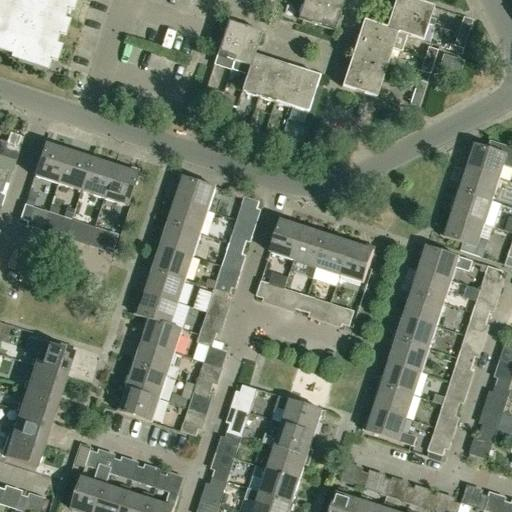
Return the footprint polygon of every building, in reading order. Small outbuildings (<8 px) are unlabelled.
[(0,0),(0,52),(18,58),(17,62),(47,72),(70,0),(0,0)] [(340,15),(344,0),(303,0),(303,3),(340,15)] [(395,0),(391,13),(428,25),(433,8),(406,0),(395,0)] [(334,32),(340,15),(303,3),(297,20),(334,32)] [(422,42),(428,25),(391,13),(386,29),(385,30),(397,34),(407,37),(422,42)] [(231,70),(244,28),(228,22),(214,65),(231,70)] [(385,30),(386,29),(363,22),(357,39),(392,50),(402,53),(407,37),(397,34),(385,30)] [(461,23),(458,35),(467,38),(471,26),(461,23)] [(254,56),(261,33),(244,28),(231,70),(247,76),(249,68),(250,68),(254,56)] [(458,35),(454,47),(463,50),(467,38),(458,35)] [(387,66),(392,50),(357,39),(352,55),(387,66)] [(428,49),(425,61),(433,63),(437,51),(428,49)] [(381,83),(387,66),(352,55),(347,71),(381,83)] [(270,61),(254,56),(250,68),(249,68),(247,76),(241,93),(258,98),(270,61)] [(443,56),(438,69),(459,76),(464,63),(443,56)] [(274,104),(286,67),(270,61),(258,98),(274,104)] [(425,61),(421,72),(430,75),(433,63),(425,61)] [(303,72),(287,67),(286,67),(274,104),(290,109),(303,72)] [(376,100),(381,83),(347,71),(341,88),(376,100)] [(303,72),(290,109),(307,115),(319,77),(303,72)] [(418,81),(414,93),(423,96),(427,84),(418,81)] [(211,91),(208,100),(220,104),(223,95),(211,91)] [(414,93),(410,105),(419,108),(423,96),(414,93)] [(223,95),(220,104),(232,108),(235,98),(223,95)] [(235,124),(233,133),(245,137),(248,129),(235,124)] [(248,129),(245,137),(256,141),(259,132),(248,129)] [(7,145),(16,148),(20,137),(10,134),(7,145)] [(268,135),(265,144),(278,148),(281,139),(268,135)] [(281,139),(278,148),(289,151),(292,143),(281,139)] [(468,169),(500,180),(504,167),(511,169),(511,149),(492,143),(490,150),(475,146),(468,169)] [(57,185),(68,152),(44,145),(34,177),(57,185)] [(80,192),(91,160),(68,152),(57,185),(80,192)] [(103,200),(114,167),(91,160),(80,192),(103,200)] [(114,167),(103,200),(127,208),(138,175),(114,167)] [(0,169),(0,182),(5,184),(8,173),(0,169)] [(493,203),(500,180),(468,169),(460,192),(493,203)] [(176,202),(209,213),(216,189),(184,179),(176,202)] [(502,206),(493,203),(460,192),(453,215),(485,226),(495,229),(502,206)] [(242,206),(257,211),(260,203),(245,198),(242,206)] [(201,236),(209,213),(176,202),(169,225),(201,236)] [(33,208),(24,205),(19,221),(28,223),(33,208)] [(63,218),(71,221),(74,212),(66,210),(63,218)] [(481,239),(485,226),(453,215),(445,239),(463,244),(460,252),(481,259),(486,241),(481,239)] [(63,218),(58,233),(66,236),(71,221),(63,218)] [(71,221),(66,236),(74,238),(79,223),(71,221)] [(305,229),(287,224),(281,222),(271,254),(294,262),(305,229)] [(194,259),(201,236),(169,225),(161,248),(194,259)] [(317,269),(328,237),(305,229),(294,262),(317,269)] [(109,233),(104,248),(113,251),(118,236),(109,233)] [(232,237),(229,245),(245,250),(247,242),(232,237)] [(340,277),(351,244),(328,237),(317,269),(340,277)] [(351,244),(340,277),(364,284),(374,252),(351,244)] [(229,245),(227,252),(242,257),(245,250),(229,245)] [(186,282),(194,259),(161,248),(154,271),(186,282)] [(473,263),(459,259),(427,248),(419,271),(452,282),(456,269),(469,273),(473,263)] [(486,275),(488,268),(482,266),(480,273),(486,275)] [(486,275),(485,276),(500,281),(503,273),(488,268),(486,275)] [(179,305),(186,282),(154,271),(146,294),(179,305)] [(444,305),(452,282),(419,271),(412,294),(444,305)] [(270,285),(262,282),(257,298),(265,300),(270,285)] [(217,283),(215,291),(230,296),(232,288),(217,283)] [(215,291),(212,298),(227,303),(230,296),(215,291)] [(171,328),(171,327),(179,305),(146,294),(139,318),(150,321),(171,328)] [(437,328),(444,305),(412,294),(404,317),(437,328)] [(300,295),(295,310),(303,313),(308,298),(300,295)] [(308,298),(303,313),(311,315),(315,300),(308,298)] [(475,307),(473,314),(488,319),(491,312),(475,307)] [(346,310),(341,325),(349,328),(354,313),(346,310)] [(473,314),(471,322),(486,327),(488,319),(473,314)] [(429,351),(437,328),(404,317),(397,341),(429,351)] [(183,331),(171,327),(171,328),(150,321),(143,344),(175,354),(183,331)] [(202,329),(200,337),(215,342),(217,334),(202,329)] [(200,337),(197,345),(212,350),(215,342),(200,337)] [(422,374),(429,351),(397,341),(389,364),(422,374)] [(35,367),(66,377),(73,354),(42,344),(37,361),(33,360),(30,366),(35,368),(35,367)] [(171,368),(175,354),(143,344),(135,367),(168,377),(176,380),(179,373),(177,369),(171,368)] [(460,353),(458,360),(473,365),(476,358),(460,353)] [(458,360),(455,368),(471,373),(473,365),(458,360)] [(415,397),(422,374),(389,364),(382,387),(415,397)] [(58,400),(66,377),(35,367),(35,368),(29,384),(25,383),(23,389),(27,390),(58,400)] [(160,400),(168,377),(135,367),(128,390),(160,400)] [(199,379),(196,387),(211,391),(214,384),(199,379)] [(511,383),(498,379),(495,387),(511,392),(511,387),(511,383)] [(258,391),(243,386),(240,394),(255,399),(258,391)] [(196,387),(194,394),(209,399),(211,391),(196,387)] [(407,420),(415,397),(382,387),(375,410),(407,420)] [(495,387),(493,394),(508,399),(509,398),(511,392),(495,387)] [(51,423),(58,400),(27,390),(22,407),(18,405),(16,412),(20,413),(51,423)] [(153,424),(160,400),(128,390),(120,413),(153,424)] [(315,435),(323,412),(279,398),(276,409),(286,412),(282,425),(287,426),(315,435)] [(445,399),(443,406),(458,411),(461,404),(445,399)] [(443,406),(441,414),(456,419),(458,411),(443,406)] [(403,434),(407,420),(375,410),(367,433),(399,444),(400,443),(415,448),(418,439),(403,434)] [(43,446),(51,423),(20,413),(15,430),(10,428),(8,435),(13,436),(43,446)] [(184,425),(181,433),(196,438),(199,430),(184,425)] [(230,425),(227,433),(243,437),(245,430),(230,425)] [(275,448),(287,452),(307,458),(315,435),(287,426),(282,425),(278,438),(265,434),(262,444),(264,444),(275,448)] [(483,425),(480,433),(496,438),(498,430),(483,425)] [(227,433),(225,440),(240,445),(243,437),(227,433)] [(480,433),(478,440),(493,445),(496,438),(480,433)] [(36,470),(43,446),(13,436),(7,452),(3,451),(1,458),(36,470)] [(243,437),(240,445),(249,448),(252,440),(243,437)] [(431,445),(428,453),(443,458),(446,450),(431,445)] [(307,458),(287,452),(275,448),(267,471),(287,477),(300,482),(307,458)] [(93,470),(99,454),(91,452),(85,468),(93,470)] [(109,475),(110,475),(117,477),(122,462),(114,459),(111,469),(109,475)] [(109,475),(111,469),(101,466),(96,483),(82,479),(72,511),(74,511),(97,511),(106,486),(110,475),(109,475)] [(140,485),(145,469),(137,467),(132,482),(140,485)] [(215,471),(212,479),(228,484),(230,476),(215,471)] [(300,482),(287,477),(267,471),(260,494),(287,503),(292,504),(300,482)] [(364,490),(369,475),(362,472),(357,487),(364,490)] [(155,490),(163,492),(168,477),(160,474),(155,490)] [(220,507),(228,484),(212,479),(210,486),(206,484),(201,500),(220,507)] [(387,498),(392,483),(384,480),(379,495),(387,498)] [(122,511),(129,494),(131,489),(121,486),(120,491),(106,486),(97,511),(122,511)] [(410,505),(415,490),(408,487),(403,503),(410,505)] [(357,511),(361,502),(360,501),(347,497),(348,492),(339,489),(331,511),(357,511)] [(287,503),(260,494),(248,490),(245,501),(256,505),(253,511),(290,511),(292,504),(287,503)] [(148,511),(152,501),(154,496),(144,493),(143,498),(129,494),(122,511),(148,511)] [(174,511),(177,504),(179,497),(170,494),(166,506),(152,501),(148,511),(174,511)] [(426,510),(431,511),(433,511),(438,497),(431,495),(426,510)] [(483,511),(484,511),(489,497),(481,495),(477,510),(483,511)] [(17,511),(23,511),(28,499),(20,496),(15,511),(17,511)] [(382,511),(384,509),(383,509),(370,505),(371,499),(362,496),(360,501),(361,502),(357,511),(382,511)] [(459,511),(461,505),(454,502),(450,511),(459,511)] [(509,511),(511,505),(511,504),(504,502),(501,511),(509,511)]
